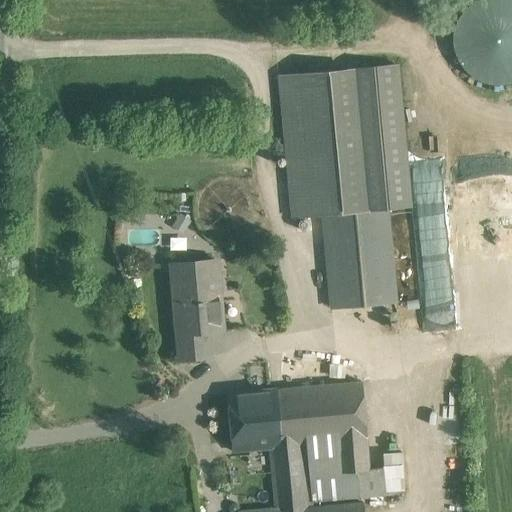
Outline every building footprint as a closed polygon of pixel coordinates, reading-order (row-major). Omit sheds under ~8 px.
[(455,55),(461,67),(470,76),(481,82),(494,85),(507,84),(511,81),(511,0),(477,0),(476,1),(466,8),(458,18),(454,30),(453,43),(455,55)] [(396,64),(350,69),(364,210),(386,207),(410,205),(396,64)] [(350,69),(279,76),(293,217),(323,214),(364,210),(350,69)] [(323,214),(332,308),(396,302),(386,207),(364,210),(323,214)] [(177,331),(179,360),(206,357),(204,332),(223,330),(221,299),(217,300),(214,261),(177,264),(179,282),(173,282),(175,310),(182,310),(184,331),(177,331)] [(363,383),(266,391),(271,446),(276,510),(320,506),(319,501),(405,493),(402,466),(370,468),(363,383)] [(266,391),(228,395),(233,450),(271,446),(266,391)] [(248,511),(364,511),(363,502),(320,506),(276,510),(248,511)]
